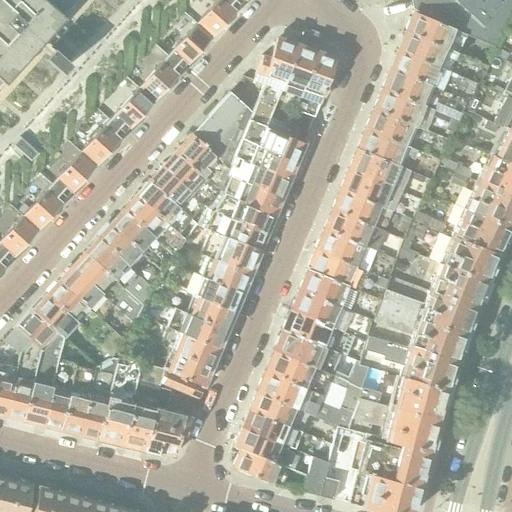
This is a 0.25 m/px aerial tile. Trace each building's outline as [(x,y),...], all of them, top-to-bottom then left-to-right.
[(242,0),(0,0),(0,268),(44,220),(242,0)] [(511,0),(409,0),(412,14),(463,37),(496,49),(506,30),(511,20),(511,0)] [(412,14),(404,33),(456,55),(456,54),(463,37),(412,14)] [(404,33),(396,52),(438,70),(439,68),(442,69),(477,84),(486,68),(456,55),(404,33)] [(266,129),(280,92),(296,47),(279,40),(277,44),(273,43),(268,59),(261,56),(252,82),(262,85),(251,113),(247,121),(266,129)] [(297,98),(313,53),(296,47),(280,92),(297,98)] [(396,52),(389,70),(469,103),(477,84),(442,69),(439,68),(438,70),(396,52)] [(313,53),(297,98),(292,110),(313,118),(328,81),(325,80),(331,64),(327,62),(329,58),(313,53)] [(389,70),(381,90),(457,121),(458,122),(462,112),(464,112),(467,106),(469,103),(389,70)] [(511,74),(501,94),(506,97),(511,99),(511,74)] [(381,90),(373,110),(380,112),(380,113),(448,140),(449,138),(457,122),(457,121),(381,90)] [(228,93),(189,135),(226,170),(231,158),(239,140),(247,121),(251,113),(228,93)] [(511,99),(506,97),(492,125),(497,127),(508,133),(494,159),(511,167),(511,99)] [(373,110),(365,129),(418,151),(417,152),(440,161),(440,160),(448,140),(380,113),(380,112),(373,110)] [(294,163),(302,145),(278,134),(266,129),(247,121),(239,140),(294,163)] [(486,122),(483,129),(494,134),(497,127),(492,125),(486,122)] [(278,134),(302,145),(306,134),(305,133),(306,130),(289,123),(288,125),(283,123),(278,134)] [(365,129),(356,150),(398,166),(397,168),(430,181),(438,165),(440,161),(417,152),(418,151),(365,129)] [(189,135),(174,152),(202,179),(208,173),(213,177),(211,179),(220,185),(224,176),(226,170),(189,135)] [(287,181),(294,163),(239,140),(231,158),(287,181)] [(356,150),(348,169),(400,191),(420,200),(421,201),(425,193),(431,181),(430,181),(397,168),(398,166),(356,150)] [(205,209),(216,193),(217,193),(202,179),(174,152),(161,167),(191,195),(205,209)] [(477,184),(464,210),(509,229),(511,221),(511,213),(511,167),(494,159),(490,157),(477,184)] [(279,199),(287,181),(231,158),(226,170),(224,176),(279,199)] [(468,180),(471,171),(456,165),(453,173),(468,180)] [(178,209),(191,195),(161,167),(147,182),(178,209)] [(348,169),(339,190),(411,220),(412,220),(420,200),(400,191),(348,169)] [(462,189),(466,179),(454,174),(450,184),(462,189)] [(272,217),(279,199),(224,176),(220,185),(217,193),(216,193),(272,217)] [(178,209),(147,182),(134,197),(165,224),(178,209)] [(339,190),(331,210),(403,240),(411,220),(339,190)] [(265,234),(272,217),(216,193),(205,209),(265,234)] [(152,238),(165,224),(134,197),(121,211),(152,238)] [(258,252),(265,234),(206,210),(201,218),(196,226),(258,252)] [(331,210),(322,231),(395,260),(403,240),(331,210)] [(452,239),(440,265),(485,281),(496,257),(492,256),(493,254),(495,250),(499,241),(502,242),(509,229),(464,210),(464,211),(452,237),(452,239)] [(152,238),(121,211),(109,225),(139,252),(152,238)] [(424,215),(420,224),(440,233),(444,224),(424,215)] [(410,223),(400,249),(407,252),(413,237),(422,241),(426,229),(420,226),(411,223),(410,223)] [(139,252),(109,225),(96,239),(126,266),(139,252)] [(247,276),(258,252),(196,226),(208,231),(198,256),(204,258),(247,276)] [(322,231),(314,251),(387,280),(388,276),(395,260),(322,231)] [(126,266),(96,239),(83,253),(142,306),(151,289),(126,266)] [(400,249),(396,259),(410,264),(414,255),(407,252),(400,249)] [(314,251),(306,270),(379,300),(387,280),(314,251)] [(143,307),(142,306),(83,253),(71,267),(111,302),(109,304),(113,307),(125,317),(133,325),(143,307)] [(240,294),(247,276),(204,258),(196,276),(240,294)] [(384,291),(378,307),(418,321),(418,320),(464,336),(473,313),(474,311),(485,281),(440,265),(429,293),(428,294),(425,305),(384,291)] [(111,302),(71,267),(57,281),(88,309),(87,310),(100,321),(113,307),(109,304),(111,302)] [(303,277),(298,291),(372,321),(377,306),(379,300),(306,270),(303,277)] [(232,312),(240,294),(196,276),(196,277),(193,275),(186,292),(232,312)] [(87,310),(88,309),(57,281),(44,296),(75,323),(87,310)] [(298,291),(289,312),(353,337),(364,342),(365,338),(366,336),(372,321),(298,291)] [(224,332),(232,312),(186,292),(186,293),(193,296),(185,314),(185,315),(224,332)] [(75,323),(44,296),(31,310),(61,338),(62,337),(75,323)] [(367,337),(363,350),(382,356),(381,359),(403,366),(400,376),(446,391),(454,364),(455,360),(464,336),(418,320),(418,321),(378,307),(372,323),(411,337),(407,349),(367,337)] [(217,349),(224,332),(185,315),(185,314),(173,309),(165,328),(217,349)] [(39,350),(45,356),(61,338),(31,310),(15,328),(29,341),(39,350)] [(289,312),(281,331),(338,355),(344,358),(353,337),(289,312)] [(18,354),(29,341),(15,328),(4,341),(18,354)] [(210,367),(217,349),(165,328),(158,346),(173,353),(210,367)] [(281,331),(272,351),(330,375),(329,376),(346,384),(359,390),(360,388),(367,369),(357,366),(358,363),(353,361),(346,378),(331,371),(338,355),(281,331)] [(58,431),(78,351),(71,345),(62,337),(61,338),(39,426),(58,431)] [(39,426),(61,338),(45,356),(39,350),(21,422),(39,426)] [(2,417),(21,422),(39,350),(29,341),(18,354),(14,371),(13,371),(2,417)] [(77,436),(94,367),(85,359),(85,358),(78,351),(58,431),(77,436)] [(272,351),(264,371),(321,395),(326,384),(343,391),(346,384),(329,376),(330,375),(272,351)] [(202,386),(210,367),(173,353),(165,370),(202,386)] [(77,436),(95,440),(115,359),(112,359),(94,367),(77,436)] [(95,440),(118,446),(139,365),(116,359),(116,360),(115,359),(95,440)] [(118,446),(142,452),(158,384),(162,369),(139,364),(139,365),(118,446)] [(0,416),(2,417),(13,371),(0,367),(0,416)] [(202,386),(165,370),(162,369),(158,384),(196,400),(202,386)] [(264,371),(255,393),(307,415),(336,428),(346,431),(350,420),(352,413),(319,400),(321,395),(264,371)] [(352,413),(350,420),(380,428),(376,439),(429,453),(429,451),(436,426),(437,421),(446,391),(400,376),(398,376),(389,408),(375,404),(357,399),(353,409),(352,413)] [(178,444),(196,400),(158,384),(142,452),(156,456),(156,454),(165,456),(173,452),(175,443),(178,444)] [(359,390),(357,399),(375,404),(379,393),(360,388),(359,390)] [(255,393),(248,411),(300,433),(307,415),(255,393)] [(248,411),(240,429),(278,444),(289,449),(293,450),(300,433),(248,411)] [(240,429),(233,447),(235,448),(239,450),(282,467),(292,471),(297,458),(287,454),(289,449),(278,444),(240,429)] [(363,435),(346,504),(379,511),(406,511),(408,511),(409,511),(411,506),(414,507),(418,493),(429,453),(376,439),(363,435)] [(236,455),(231,469),(273,484),(283,488),(301,492),(305,476),(299,474),(292,471),(282,467),(239,450),(236,455)] [(305,476),(301,492),(317,496),(322,478),(326,464),(310,457),(305,476)] [(25,509),(32,486),(0,478),(0,511),(20,511),(22,508),(25,509)] [(322,478),(317,496),(330,500),(331,500),(336,481),(322,478)] [(87,511),(90,501),(32,486),(25,509),(22,508),(20,511),(87,511)] [(133,511),(90,501),(87,511),(133,511)]
